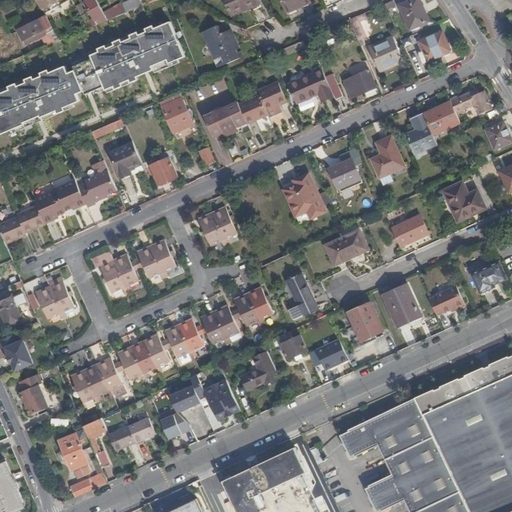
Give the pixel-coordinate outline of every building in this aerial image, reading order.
[(75,5),(72,0),(37,0),(46,14),(48,19),(75,5)] [(83,2),(76,6),(82,17),(87,27),(107,18),(103,12),(96,0),(85,0),(96,19),(90,21),(89,20),(91,19),(83,2)] [(144,0),(130,0),(122,4),(126,11),(146,2),(144,0)] [(258,0),(225,0),(231,14),(259,2),(258,0)] [(282,0),(287,10),(310,0),(282,0)] [(430,19),(420,0),(406,0),(399,4),(410,28),(430,19)] [(122,4),(103,12),(107,18),(126,11),(122,4)] [(367,16),(365,12),(350,19),(358,38),(366,35),(359,20),(367,16)] [(53,33),(56,40),(59,39),(48,19),(46,14),(19,29),(26,41),(28,40),(29,42),(47,33),(49,36),(53,33)] [(66,66),(0,92),(0,130),(1,134),(80,101),(78,96),(105,86),(106,90),(185,57),(171,22),(92,55),(94,58),(74,66),(76,70),(69,73),(66,66)] [(219,24),(205,30),(220,65),(241,56),(230,29),(222,32),(219,24)] [(451,50),(442,30),(419,39),(424,49),(418,51),(423,62),(451,50)] [(393,35),(369,46),(380,70),(404,60),(393,35)] [(12,47),(17,56),(23,54),(18,44),(12,47)] [(322,100),(334,95),(329,83),(322,68),(289,83),(297,101),(318,92),(322,100)] [(370,68),(344,80),(351,97),(377,86),(370,68)] [(279,103),(287,100),(278,80),(265,86),(259,89),(258,89),(258,91),(260,93),(266,107),(276,102),(277,104),(279,103)] [(337,80),(329,83),(334,95),(338,104),(346,101),(337,80)] [(459,95),(450,99),(451,100),(457,114),(465,110),(465,108),(474,104),(478,113),(493,107),(484,89),(480,91),(476,93),(473,89),(459,96),(459,95)] [(252,97),(239,103),(246,119),(248,123),(258,118),(257,116),(267,112),(266,107),(260,93),(252,97)] [(173,132),(186,127),(182,118),(188,115),(182,98),(163,107),(173,132)] [(433,134),(461,122),(457,114),(451,100),(424,112),(433,134)] [(237,124),(246,119),(239,103),(239,102),(206,116),(213,134),(223,130),(224,133),(232,130),(238,127),(238,126),(237,124)] [(281,110),(279,103),(277,104),(276,102),(266,107),(267,112),(268,114),(269,116),(281,110)] [(289,103),(282,105),(285,115),(292,113),(289,103)] [(126,125),(156,112),(153,105),(123,118),(125,123),(126,125)] [(415,153),(437,143),(433,134),(424,112),(413,117),(417,129),(406,134),(415,153)] [(192,124),(188,115),(182,118),(186,127),(192,124)] [(102,133),(125,123),(123,118),(100,128),(102,133)] [(511,139),(504,121),(486,128),(495,147),(511,139)] [(382,154),(372,159),(380,177),(405,166),(391,136),(377,142),(382,154)] [(129,168),(142,163),(133,142),(111,152),(121,175),(130,171),(129,168)] [(207,164),(215,161),(210,149),(201,152),(207,164)] [(177,175),(169,156),(150,164),(158,183),(177,175)] [(479,164),(475,156),(469,159),(473,168),(479,164)] [(352,159),(330,168),(341,191),(362,181),(352,159)] [(511,164),(502,169),(511,190),(511,189),(511,164)] [(87,182),(78,185),(86,203),(87,207),(95,203),(94,201),(102,197),(108,195),(108,193),(117,189),(109,169),(86,179),(87,182)] [(325,211),(308,173),(298,177),(300,182),(295,184),(282,189),(294,215),(304,211),(312,208),(315,215),(325,211)] [(136,177),(125,179),(127,195),(138,193),(136,177)] [(78,206),(86,203),(78,185),(75,178),(55,187),(56,189),(35,198),(38,205),(45,221),(45,223),(54,219),(53,216),(66,211),(65,209),(77,204),(78,206)] [(464,184),(446,191),(459,221),(487,209),(479,191),(469,196),(464,184)] [(331,206),(325,191),(319,193),(326,208),(331,206)] [(33,226),(45,221),(38,205),(24,211),(17,214),(19,217),(0,224),(0,227),(6,241),(18,236),(19,238),(26,235),(25,231),(34,228),(33,226)] [(226,206),(213,212),(227,243),(230,242),(227,237),(237,233),(226,206)] [(307,219),(315,215),(312,208),(304,211),(307,219)] [(227,243),(213,212),(200,217),(211,245),(221,240),(223,245),(227,243)] [(421,215),(394,228),(403,247),(430,234),(421,215)] [(0,285),(0,287),(21,278),(6,243),(6,241),(0,227),(0,285)] [(359,230),(327,245),(336,263),(369,249),(359,230)] [(164,239),(151,245),(165,277),(168,275),(166,270),(176,266),(164,239)] [(165,277),(151,245),(138,251),(150,277),(160,273),(162,278),(165,277)] [(127,253),(114,259),(127,291),(131,289),(128,285),(139,280),(127,253)] [(127,291),(114,259),(100,265),(112,292),(122,287),(124,293),(127,291)] [(495,284),(508,278),(500,262),(473,275),(482,294),(496,287),(495,284)] [(317,309),(302,274),(289,280),(299,304),(287,309),(291,320),(317,309)] [(62,279),(48,285),(62,317),(66,315),(64,310),(74,306),(62,279)] [(423,316),(409,284),(385,295),(400,326),(423,316)] [(62,317),(48,285),(35,290),(47,317),(57,313),(59,318),(62,317)] [(261,287),(247,293),(261,325),(265,323),(263,319),(273,314),(261,287)] [(438,297),(431,300),(438,315),(444,312),(444,313),(451,310),(457,307),(458,309),(466,306),(465,303),(463,300),(457,287),(437,296),(438,297)] [(9,289),(0,292),(0,302),(6,318),(9,318),(10,320),(16,317),(15,315),(18,314),(15,304),(24,300),(20,291),(11,295),(9,289)] [(259,326),(261,325),(247,293),(234,299),(247,326),(257,321),(259,326)] [(385,330),(371,300),(348,310),(363,340),(385,330)] [(228,305),(214,312),(228,343),(231,342),(229,337),(240,332),(228,305)] [(225,344),(228,343),(214,312),(201,317),(213,344),(223,339),(225,344)] [(192,318),(179,324),(193,356),(195,355),(193,350),(204,345),(192,318)] [(189,358),(193,356),(179,324),(166,330),(177,357),(187,352),(189,358)] [(305,329),(299,331),(303,338),(308,335),(305,329)] [(286,337),(284,334),(274,339),(277,346),(281,344),(288,359),(309,350),(308,348),(315,345),(310,334),(308,335),(303,338),(299,331),(286,337)] [(15,342),(11,333),(0,337),(0,346),(0,347),(3,346),(6,353),(4,354),(7,363),(9,361),(13,370),(31,362),(22,338),(15,342)] [(144,340),(156,366),(158,372),(162,370),(160,365),(169,361),(158,334),(144,340)] [(131,346),(145,377),(148,375),(146,371),(156,366),(144,340),(131,346)] [(125,367),(130,378),(131,378),(134,385),(143,380),(142,379),(145,377),(131,346),(118,351),(121,359),(125,367)] [(329,372),(332,380),(355,370),(348,354),(338,358),(342,366),(329,372)] [(469,511),(511,511),(511,354),(509,356),(508,354),(490,363),(490,364),(484,367),(483,366),(465,374),(465,375),(459,378),(459,377),(440,385),(440,387),(434,389),(434,388),(414,397),(469,511)] [(110,357),(97,363),(109,390),(111,395),(114,393),(112,388),(122,384),(116,371),(113,363),(110,357)] [(125,367),(121,359),(117,361),(120,369),(125,367)] [(271,395),(285,388),(273,362),(259,368),(264,379),(247,387),(253,400),(270,393),(271,395)] [(109,390),(97,363),(83,369),(97,401),(101,399),(99,394),(109,390)] [(94,402),(97,401),(83,369),(70,375),(82,401),(92,397),(94,402)] [(42,382),(38,373),(19,381),(23,390),(20,391),(30,414),(48,406),(39,383),(42,382)] [(198,373),(190,376),(194,385),(199,396),(207,393),(218,417),(240,407),(227,379),(205,389),(198,373)] [(194,385),(171,395),(178,412),(201,402),(199,396),(194,385)] [(469,511),(414,397),(365,419),(356,423),(348,427),(348,428),(349,430),(343,435),(345,438),(342,440),(343,444),(348,449),(349,451),(351,450),(353,454),(355,454),(356,455),(380,445),(393,474),(369,485),(370,486),(370,487),(368,488),(370,492),(368,492),(369,494),(369,496),(369,499),(372,504),(374,506),(375,507),(377,506),(379,510),(380,510),(381,511),(405,500),(410,511),(469,511)] [(178,412),(162,420),(170,438),(192,429),(190,424),(178,412)] [(93,434),(107,428),(102,417),(84,424),(90,439),(96,453),(102,468),(111,464),(105,450),(102,451),(96,436),(94,437),(93,434)] [(150,418),(110,435),(117,451),(157,434),(150,418)] [(338,432),(342,440),(345,438),(343,435),(349,430),(348,428),(338,432)] [(76,430),(59,437),(74,469),(75,468),(79,477),(91,472),(87,463),(89,462),(76,430)] [(86,441),(91,455),(96,453),(90,439),(86,441)] [(261,511),(263,511),(255,495),(307,471),(296,446),(223,480),(237,511),(261,511)] [(309,448),(317,464),(323,461),(316,446),(309,448)] [(91,455),(104,484),(108,482),(102,468),(96,453),(91,455)] [(0,511),(4,511),(10,510),(13,511),(23,508),(21,502),(24,501),(16,482),(13,483),(5,462),(1,464),(0,462),(0,511)] [(72,486),(76,497),(97,487),(92,477),(72,486)] [(203,511),(198,499),(169,511),(203,511)]
